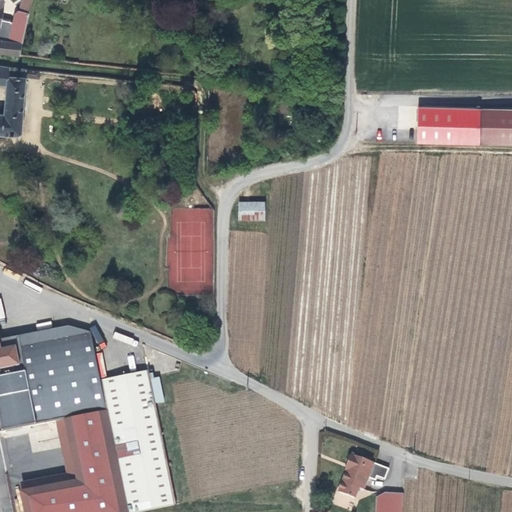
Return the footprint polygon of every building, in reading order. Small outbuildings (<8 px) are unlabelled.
[(9,41),(22,43),(31,8),(27,7),(28,0),(27,0),(24,12),(17,10),(9,41)] [(0,51),(19,54),(22,43),(9,41),(0,40),(0,51)] [(22,130),(26,75),(8,73),(9,66),(0,64),(0,84),(6,85),(4,113),(0,112),(0,133),(18,134),(22,130)] [(36,69),(27,68),(26,75),(36,77),(36,69)] [(418,109),(417,142),(417,145),(480,147),(481,110),(443,109),(418,109)] [(266,206),(240,205),(239,228),(266,229),(266,206)] [(38,330),(52,327),(51,321),(37,323),(38,330)] [(25,511),(138,511),(176,505),(143,346),(105,329),(60,338),(14,347),(0,350),(0,351),(1,359),(0,358),(0,431),(57,420),(65,418),(78,481),(22,492),(25,511)] [(14,347),(60,338),(58,329),(12,339),(14,347)] [(20,484),(22,492),(78,481),(65,418),(57,420),(68,474),(20,484)] [(351,459),(348,469),(353,470),(351,475),(349,474),(342,498),(358,502),(361,492),(365,494),(374,466),(351,459)] [(402,511),(404,492),(377,491),(375,511),(402,511)]
